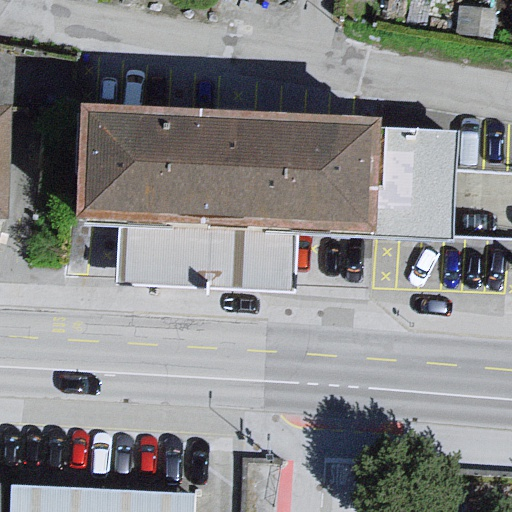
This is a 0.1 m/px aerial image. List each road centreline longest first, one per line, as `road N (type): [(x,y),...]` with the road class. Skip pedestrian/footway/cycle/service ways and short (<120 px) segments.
road 1 (residential): [(0,10),(511,99)]
road 2 (unclassified): [(0,351),(319,367)]
road 3 (unclassified): [(319,367),(511,385)]
road 4 (unclassified): [(303,511),(319,367)]
